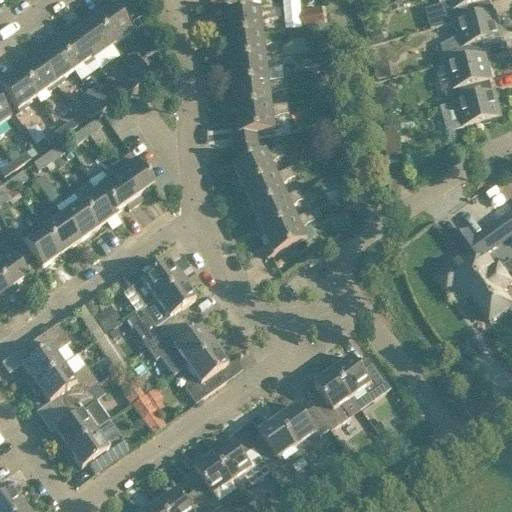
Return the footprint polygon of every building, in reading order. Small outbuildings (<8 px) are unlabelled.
[(129,0),(127,0),(113,10),(121,21),(137,10),(129,0)] [(426,11),(431,31),(456,25),(455,25),(475,20),(475,19),(472,8),(492,2),(491,0),(448,0),(450,5),(426,11)] [(113,10),(101,18),(98,14),(91,19),(112,49),(131,35),(121,21),(113,10)] [(221,43),(228,42),(264,36),(262,24),(266,23),(269,21),(277,20),(276,10),(225,17),(227,32),(220,32),(221,43)] [(321,10),(300,13),(303,31),(324,28),(321,10)] [(459,38),(440,46),(446,67),(485,57),(482,45),(501,40),(495,14),(492,15),(475,19),(475,20),(455,25),(456,25),(459,38)] [(112,49),(91,19),(83,24),(86,29),(76,36),(74,34),(74,35),(94,63),(93,62),(112,49)] [(224,66),(231,65),(266,60),(265,48),(269,47),(272,45),(280,44),(279,34),(264,36),(228,42),(230,55),(223,56),(224,66)] [(85,69),(94,63),(74,35),(55,48),(74,74),(83,67),(85,69)] [(151,40),(141,43),(145,58),(156,54),(151,40)] [(57,89),(64,84),(62,82),(74,74),(55,48),(37,61),(57,89)] [(329,52),(319,53),(320,66),(331,65),(330,52),(329,52)] [(138,86),(151,77),(141,62),(142,62),(135,53),(122,62),(134,79),(133,79),(138,86)] [(453,93),(444,95),(447,107),(456,105),(475,100),(475,99),(472,88),(489,83),(492,82),(485,57),(446,67),(453,93)] [(227,90),(234,89),(269,84),(268,71),(272,71),(275,69),(283,68),(282,58),(266,60),(231,65),(233,79),(225,80),(227,90)] [(47,96),(57,89),(37,61),(18,74),(37,101),(46,94),(47,96)] [(375,81),(390,79),(388,62),(373,64),(375,81)] [(0,89),(18,116),(26,110),(25,109),(37,101),(18,74),(0,86),(0,89)] [(125,95),(138,86),(133,79),(120,89),(125,95)] [(230,114),(237,113),(272,107),(271,95),(275,95),(278,93),(286,92),(285,82),(269,84),(234,89),(236,103),(228,104),(230,114)] [(447,107),(440,109),(447,136),(463,131),(462,130),(502,120),(495,94),(492,94),(475,99),(475,100),(456,105),(447,107)] [(104,101),(100,95),(92,100),(96,106),(101,112),(114,103),(109,97),(104,101)] [(234,153),(258,146),(257,134),(275,132),(274,119),(278,118),(281,116),(289,115),(288,105),(272,107),(237,113),(238,127),(231,128),(234,153)] [(87,122),(101,112),(96,106),(83,115),(87,122)] [(0,127),(10,121),(0,107),(0,127)] [(59,132),(64,139),(77,129),(72,123),(66,127),(66,126),(58,131),(59,132)] [(385,136),(401,134),(400,123),(384,125),(385,136)] [(95,124),(84,132),(89,139),(98,132),(100,131),(95,124)] [(50,148),(64,139),(59,132),(46,142),(50,148)] [(84,132),(72,140),(77,147),(89,139),(84,132)] [(387,165),(401,163),(397,135),(383,137),(387,165)] [(240,183),(234,186),(238,196),(244,193),(276,177),(271,165),(275,164),(277,161),(285,157),(281,148),(266,155),(263,156),(258,146),(234,153),(241,167),(234,170),(240,183)] [(51,165),(64,156),(59,150),(47,159),(51,165)] [(17,172),(30,163),(25,156),(12,165),(17,172)] [(37,175),(51,165),(47,159),(33,169),(37,175)] [(119,164),(110,170),(116,177),(130,197),(134,203),(136,202),(139,206),(145,202),(142,198),(153,190),(135,164),(124,172),(119,164)] [(0,176),(3,182),(17,172),(12,165),(0,173),(0,176)] [(107,183),(97,190),(98,192),(115,216),(116,216),(126,209),(129,213),(135,208),(132,204),(134,203),(130,197),(116,177),(110,170),(102,176),(107,183)] [(250,205),(244,208),(248,217),(254,214),(287,198),(281,187),(285,186),(288,183),(295,179),(291,170),(276,177),(244,193),(250,205)] [(14,191),(26,183),(21,177),(10,185),(14,191)] [(43,178),(36,184),(55,210),(63,204),(43,178)] [(0,199),(1,201),(14,191),(10,185),(1,192),(1,191),(0,191),(0,199)] [(98,231),(116,218),(97,190),(89,196),(90,198),(79,205),(98,231)] [(260,227),(254,230),(258,239),(264,236),(297,220),(291,209),(295,207),(298,204),(305,201),(301,192),(287,198),(254,214),(260,227)] [(98,231),(79,205),(69,213),(68,211),(60,217),(79,244),(98,231)] [(270,249),(264,252),(268,261),(307,243),(302,231),(305,229),(308,226),(315,223),(322,219),(318,210),(311,214),(297,220),(264,236),(270,249)] [(511,215),(498,225),(509,241),(511,238),(511,215)] [(60,257),(79,244),(60,217),(51,222),(52,223),(42,231),(60,257)] [(60,257),(42,231),(31,238),(26,231),(22,234),(16,225),(6,232),(27,261),(32,258),(41,271),(60,257)] [(453,267),(436,279),(447,293),(453,289),(460,299),(467,294),(472,300),(489,325),(511,310),(501,296),(511,289),(510,288),(511,286),(511,264),(500,273),(497,274),(494,270),(487,260),(485,257),(486,257),(500,247),(489,232),(475,242),(474,241),(467,231),(451,243),(463,260),(459,263),(453,267)] [(0,281),(10,296),(18,291),(15,287),(27,278),(8,251),(0,256),(0,281)] [(160,270),(152,260),(123,281),(143,311),(186,281),(180,273),(176,276),(168,264),(160,270)] [(10,296),(0,281),(0,297),(3,301),(10,296)] [(134,318),(126,324),(140,343),(147,352),(162,342),(184,326),(177,315),(195,303),(187,291),(191,288),(186,281),(143,311),(136,316),(134,318)] [(104,335),(121,324),(111,309),(94,320),(104,335)] [(192,336),(184,326),(162,342),(147,352),(155,363),(160,360),(172,378),(187,368),(217,347),(212,339),(208,342),(200,330),(192,336)] [(31,390),(61,369),(53,357),(70,345),(57,327),(22,351),(30,362),(21,368),(30,379),(26,382),(31,390)] [(115,332),(108,336),(112,343),(119,338),(115,332)] [(195,407),(226,385),(219,375),(227,369),(219,357),(223,354),(217,347),(187,368),(196,380),(186,387),(185,393),(188,397),(195,407)] [(61,369),(31,390),(36,397),(40,394),(46,403),(49,406),(57,400),(64,411),(87,394),(88,394),(97,388),(98,387),(85,369),(77,358),(73,360),(61,369)] [(106,359),(95,367),(104,381),(116,373),(106,359)] [(359,368),(353,360),(341,368),(338,364),(330,370),(352,401),(353,400),(360,410),(371,402),(373,405),(391,392),(369,361),(359,368)] [(333,434),(350,422),(341,409),(352,401),(330,370),(323,375),(326,379),(314,387),(325,402),(314,410),(330,433),(331,432),(333,434)] [(144,382),(137,387),(144,398),(155,391),(155,390),(151,384),(144,382)] [(155,391),(144,398),(152,410),(160,404),(163,402),(155,391)] [(54,434),(50,437),(58,448),(63,455),(95,433),(108,423),(95,404),(94,404),(88,394),(87,394),(64,411),(55,417),(62,428),(53,434),(54,434)] [(144,398),(131,407),(132,408),(142,422),(155,414),(152,410),(144,398)] [(283,413),(275,419),(298,450),(305,460),(320,450),(320,440),(330,433),(314,410),(303,417),(298,409),(286,417),(283,413)] [(305,460),(298,450),(275,419),(268,424),(271,428),(259,436),(265,444),(254,452),(271,475),(279,486),(286,480),(278,469),(281,468),(282,470),(292,470),(305,460)] [(390,432),(382,438),(389,449),(398,443),(390,432)] [(103,445),(95,433),(63,455),(68,463),(72,460),(81,472),(89,466),(96,477),(119,461),(129,454),(126,448),(125,445),(121,441),(116,439),(112,439),(107,441),(103,445)] [(244,459),(233,445),(222,453),(219,449),(211,454),(232,484),(243,476),(252,488),(271,475),(254,452),(244,459)] [(207,511),(218,511),(222,510),(213,498),(232,484),(211,454),(204,459),(206,464),(195,472),(205,486),(195,494),(207,511)] [(0,511),(23,511),(28,509),(22,501),(18,504),(10,492),(0,499),(0,511)] [(184,501),(178,493),(166,501),(164,497),(156,502),(163,511),(207,511),(195,494),(184,501)] [(163,511),(156,502),(148,508),(150,511),(163,511)]
